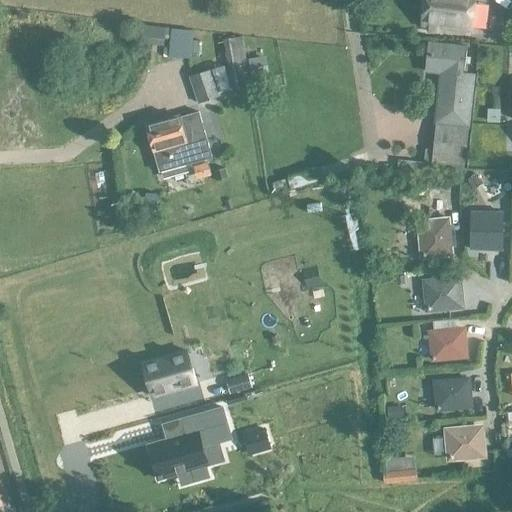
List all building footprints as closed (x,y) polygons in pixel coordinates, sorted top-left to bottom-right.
[(425,0),(422,26),(426,27),(429,31),(437,32),(441,28),(470,32),(473,0),(425,0)] [(194,32),(173,29),(170,55),(191,58),(194,32)] [(242,37),(224,40),(232,89),(250,86),(242,37)] [(441,114),(439,125),(468,128),(474,75),(464,74),(465,65),(470,65),(470,59),(466,59),(467,48),(430,44),(427,73),(441,74),(437,114),(441,114)] [(264,57),(251,59),(253,75),(267,73),(264,57)] [(212,69),(189,76),(198,104),(221,96),(212,69)] [(146,126),(159,173),(211,158),(198,112),(179,118),(178,116),(146,126)] [(464,171),(468,128),(439,125),(436,125),(430,171),(434,171),(434,168),(464,171)] [(225,169),(215,172),(217,181),(228,178),(225,169)] [(277,193),(319,181),(316,169),(273,181),(277,193)] [(511,185),(511,171),(478,171),(478,184),(511,185)] [(441,179),(428,179),(428,189),(441,190),(441,179)] [(301,189),(290,192),(292,200),(303,197),(301,189)] [(470,249),(502,249),(503,211),(471,210),(470,249)] [(449,219),(419,222),(423,258),(453,255),(452,246),(456,246),(454,226),(450,226),(449,219)] [(405,284),(405,276),(396,277),(397,285),(405,284)] [(462,278),(425,281),(428,310),(464,307),(462,278)] [(466,327),(430,331),(433,360),(469,357),(466,327)] [(143,364),(152,396),(197,384),(187,351),(143,364)] [(230,393),(252,386),(248,374),(226,381),(230,393)] [(470,377),(435,380),(438,410),(473,406),(470,377)] [(402,405),(387,406),(388,418),(403,417),(402,405)] [(203,447),(232,439),(223,407),(181,419),(185,434),(149,445),(159,480),(191,471),(195,482),(210,477),(206,466),(208,466),(203,447)] [(483,426),(448,429),(450,458),(486,455),(483,426)] [(272,448),(266,428),(253,432),(259,452),(272,448)] [(417,469),(385,472),(386,481),(418,478),(417,469)]
